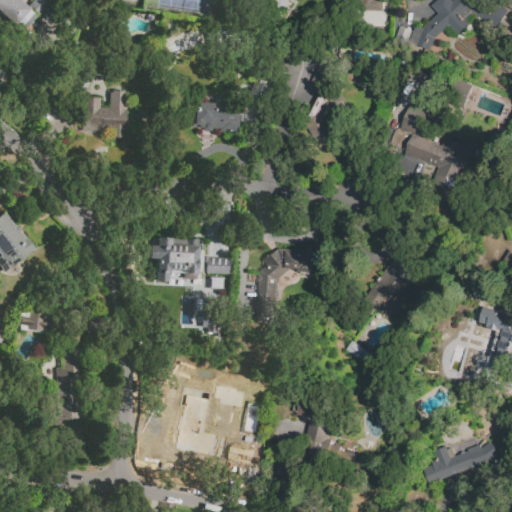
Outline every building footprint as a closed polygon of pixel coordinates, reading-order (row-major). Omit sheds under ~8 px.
[(0,13),(0,0),(18,0),(26,7),(33,0),(47,0),(50,2),(21,33),(0,13)] [(381,9),(381,0),(361,0),(360,24),(387,25),(387,9),(381,9)] [(454,0),(485,0),(506,9),(499,27),(469,14),(464,19),(468,24),(456,34),(448,25),(432,38),(422,27),(438,14),(431,6),(437,0),(452,0),(453,1),(454,0)] [(263,127),(265,84),(246,83),(245,127),(263,127)] [(322,145),(330,125),(322,122),(327,110),(336,113),(342,99),(321,91),(303,137),(322,145)] [(125,97),(124,138),(109,138),(109,126),(85,126),(85,98),(100,98),(100,108),(109,108),(109,97),(125,97)] [(213,102),(239,103),(238,132),(219,131),(219,123),(219,120),(212,120),(211,128),(190,128),(190,103),(213,104),(213,102)] [(415,134),(424,113),(407,106),(398,126),(415,134)] [(412,135),(440,146),(444,137),(471,148),(455,191),(432,183),(438,168),(404,156),(412,135)] [(0,215),(4,212),(15,227),(17,225),(35,249),(3,273),(0,269),(0,215)] [(399,303),(372,283),(414,228),(433,242),(419,261),(426,266),(399,303)] [(156,238),(201,240),(200,273),(195,273),(195,280),(182,280),(182,274),(168,273),(167,283),(152,282),(153,272),(147,256),(148,240),(156,240),(156,238)] [(278,248),(305,250),(305,252),(313,252),(312,270),(311,270),(311,272),(300,272),(300,271),(298,271),(298,269),(293,269),(293,268),(290,268),(278,280),(278,281),(278,282),(278,283),(277,284),(276,284),(275,305),(258,304),(259,281),(257,281),(257,274),(259,274),(259,271),(266,265),(262,260),(270,253),(271,254),(278,248)] [(511,252),(509,250),(498,266),(511,275),(511,252)] [(205,274),(206,258),(228,259),(227,275),(205,274)] [(474,286),(496,291),(492,308),(511,313),(511,377),(487,371),(498,330),(474,323),(477,309),(468,306),(474,286)] [(181,296),(202,297),(201,321),(220,321),(219,337),(214,337),(214,333),(205,333),(205,329),(179,328),(181,296)] [(47,331),(48,315),(15,313),(14,330),(47,331)] [(54,368),(62,368),(62,331),(82,331),(83,428),(55,429),(54,368)] [(179,440),(186,390),(196,391),(196,389),(220,393),(218,406),(212,405),(209,425),(218,427),(219,421),(229,422),(224,455),(206,452),(207,445),(179,440)] [(292,414),(295,395),(317,399),(314,418),(292,414)] [(309,420),(330,424),(327,438),(331,439),(328,456),(324,455),(321,471),(300,467),(309,420)] [(232,435),(255,439),(252,460),(228,456),(232,435)] [(428,485),(420,464),(434,459),(432,455),(435,454),(434,451),(445,446),(446,450),(451,448),(455,456),(493,440),(500,456),(428,485)]
